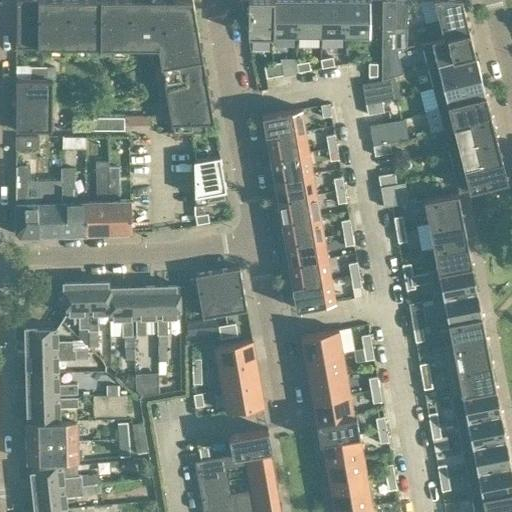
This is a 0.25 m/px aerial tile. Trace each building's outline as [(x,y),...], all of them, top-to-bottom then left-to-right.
[(38,45),(38,0),(15,0),(16,45),(38,45)] [(38,0),(38,45),(138,46),(138,33),(155,33),(172,132),(174,132),(192,132),(215,131),(192,0),(38,0)] [(272,35),(272,0),(241,0),(247,35),(272,35)] [(296,0),(272,0),(272,35),(296,35),(296,0)] [(320,0),(296,0),(296,35),(320,35),(320,0)] [(344,0),(320,0),(320,35),(344,35),(344,0)] [(382,24),(381,0),(344,0),(344,35),(369,36),(369,24),(382,24)] [(394,28),(393,0),(381,0),(382,24),(382,28),(394,28)] [(407,47),(406,0),(393,0),(394,28),(393,50),(407,47)] [(433,0),(443,38),(469,31),(461,0),(433,0)] [(381,50),(393,50),(394,28),(382,28),(381,50)] [(469,31),(443,38),(421,43),(427,64),(474,52),(469,31)] [(381,80),(393,76),(393,50),(381,50),(381,80)] [(474,52),(427,64),(432,86),(480,74),(474,52)] [(322,67),(334,65),(333,57),(320,59),(322,67)] [(296,63),(298,72),(310,69),(309,61),(296,63)] [(280,62),(272,63),(274,76),(283,74),(280,62)] [(272,63),(264,65),(266,77),(274,76),(272,63)] [(368,63),(368,75),(377,75),(377,63),(368,63)] [(38,67),(30,67),(30,79),(38,79),(38,67)] [(38,79),(46,79),(46,67),(38,67),(38,79)] [(432,86),(419,91),(424,111),(437,107),(485,95),(480,74),(432,86)] [(15,79),(15,103),(51,103),(51,79),(46,79),(38,79),(30,79),(15,79)] [(364,93),(364,96),(365,104),(382,101),(380,90),(364,93)] [(490,116),(485,95),(437,107),(443,128),(490,116)] [(382,101),(365,104),(367,114),(384,111),(382,101)] [(51,103),(15,103),(15,129),(51,129),(51,103)] [(329,103),(320,104),(323,117),(331,115),(329,103)] [(265,136),(304,129),(301,108),(261,115),(265,136)] [(496,137),(490,116),(443,128),(448,149),(496,137)] [(81,129),(81,117),(73,117),(73,129),(81,129)] [(90,129),(90,117),(81,117),(81,129),(90,129)] [(98,129),(98,117),(90,117),(90,129),(98,129)] [(107,130),(107,117),(98,117),(98,129),(107,130)] [(115,130),(115,117),(107,117),(107,130),(115,130)] [(115,117),(115,130),(124,130),(124,117),(115,117)] [(269,157),(308,151),(304,129),(265,136),(269,157)] [(387,131),(371,134),(373,145),(389,142),(387,131)] [(337,146),(334,134),(326,135),(328,148),(337,146)] [(15,149),(16,149),(38,149),(38,147),(38,135),(15,135),(15,149)] [(62,147),(62,136),(38,135),(38,147),(62,147)] [(62,147),(85,147),(85,136),(62,136),(62,147)] [(496,137),(448,149),(454,171),(501,159),(496,137)] [(391,152),(389,142),(373,145),(374,155),(391,152)] [(330,160),(339,159),(337,146),(328,148),(330,160)] [(195,159),(208,157),(206,148),(194,150),(195,159)] [(308,151),(269,157),(273,179),(312,172),(308,151)] [(194,205),(227,199),(219,155),(208,157),(195,159),(193,159),(194,205)] [(507,180),(501,159),(454,171),(459,192),(507,180)] [(85,233),(109,232),(107,167),(107,162),(94,162),(95,201),(85,201),(85,233)] [(16,165),(15,231),(19,235),(37,235),(38,180),(27,180),(28,165),(16,165)] [(107,167),(109,232),(132,232),(131,199),(117,199),(117,166),(107,167)] [(61,234),(85,233),(85,201),(71,201),(72,168),(62,168),(62,180),(61,234)] [(276,200),(316,193),(312,172),(273,179),(276,200)] [(380,186),(396,183),(394,172),(378,175),(380,186)] [(335,190),(344,189),(342,176),(333,178),(335,190)] [(38,180),(37,235),(61,234),(62,180),(38,180)] [(396,183),(380,186),(384,206),(388,205),(391,205),(408,201),(405,181),(396,183)] [(338,203),(346,201),(344,189),(335,190),(338,203)] [(423,198),(428,223),(462,217),(457,192),(423,198)] [(316,193),(276,200),(280,222),(320,215),(316,193)] [(195,215),(196,224),(209,222),(207,213),(195,215)] [(284,243),(323,236),(320,215),(280,222),(284,243)] [(402,215),(393,217),(396,229),(404,228),(402,215)] [(428,223),(433,247),(467,240),(462,217),(428,223)] [(351,231),(349,219),(341,220),(343,233),(351,231)] [(404,228),(396,229),(398,242),(406,240),(404,228)] [(354,244),(351,231),(343,233),(345,245),(354,244)] [(323,236),(284,243),(288,265),(327,258),(323,236)] [(471,264),(467,240),(433,247),(437,269),(437,270),(471,264)] [(288,265),(292,286),(331,279),(327,258),(288,265)] [(350,275),(359,274),(357,261),(348,263),(350,275)] [(404,277),(413,275),(410,263),(402,264),(404,277)] [(437,270),(437,269),(427,271),(428,275),(433,299),(443,297),(442,296),(476,290),(471,264),(437,270)] [(224,312),(247,308),(239,266),(217,270),(224,312)] [(224,312),(217,270),(195,274),(202,316),(224,312)] [(353,288),(361,286),(359,274),(350,275),(353,288)] [(404,277),(406,289),(415,288),(413,275),(404,277)] [(292,286),(295,308),(335,301),(331,279),(292,286)] [(109,281),(87,282),(89,346),(98,346),(98,327),(98,311),(108,311),(110,311),(109,287),(109,281)] [(89,346),(87,282),(65,282),(65,312),(79,312),(79,327),(79,337),(89,346)] [(180,315),(179,285),(156,286),(157,316),(158,360),(165,360),(167,360),(167,333),(168,333),(168,315),(180,315)] [(110,311),(108,311),(108,335),(132,334),(131,319),(133,319),(133,303),(130,303),(129,286),(109,287),(110,311)] [(156,286),(129,286),(130,303),(133,303),(133,319),(135,319),(135,335),(146,335),(145,316),(157,316),(156,286)] [(481,316),(476,290),(442,296),(443,297),(448,322),(481,316)] [(419,315),(411,316),(413,329),(422,327),(419,315)] [(481,316),(448,322),(452,344),(452,346),(486,339),(481,316)] [(235,322),(227,323),(229,335),(238,334),(235,322)] [(218,325),(220,337),(229,335),(227,323),(218,325)] [(26,328),(26,352),(72,351),(72,342),(56,342),(56,327),(27,328),(26,328)] [(424,340),(422,327),(413,329),(415,341),(424,340)] [(303,335),(300,335),(304,358),(342,351),(338,329),(303,335)] [(361,335),(363,347),(372,346),(369,333),(361,335)] [(256,360),(252,339),(214,345),(218,367),(256,360)] [(452,346),(452,344),(442,346),(447,371),(490,363),(486,339),(452,346)] [(374,358),(372,346),(363,347),(365,360),(374,358)] [(125,358),(135,358),(134,348),(124,348),(125,358)] [(72,351),(26,352),(27,373),(57,372),(57,359),(88,358),(87,350),(72,351)] [(342,351),(304,358),(308,379),(346,372),(342,351)] [(192,358),(193,383),(201,383),(201,358),(192,358)] [(260,382),(256,360),(218,367),(222,389),(260,382)] [(428,362),(419,364),(421,376),(430,374),(428,362)] [(490,363),(447,371),(452,395),(495,386),(490,363)] [(57,385),(57,372),(27,373),(28,396),(58,395),(58,394),(76,394),(76,385),(57,385)] [(346,372),(308,379),(312,400),(349,394),(346,372)] [(158,373),(135,374),(135,388),(144,396),(159,393),(158,373)] [(421,376),(424,389),(432,387),(430,374),(421,376)] [(371,390),(379,388),(377,376),(368,377),(371,390)] [(264,404),(260,382),(222,389),(226,411),(264,404)] [(107,385),(107,395),(119,395),(119,385),(107,385)] [(457,421),(500,412),(495,386),(452,395),(457,421)] [(373,402),(381,401),(379,388),(371,390),(373,402)] [(193,394),(195,406),(204,405),(202,392),(193,394)] [(349,394),(312,400),(315,419),(315,422),(353,415),(353,412),(349,394)] [(58,395),(28,396),(28,421),(75,420),(75,407),(76,407),(76,398),(58,399),(58,395)] [(107,395),(95,395),(95,416),(127,415),(126,395),(119,395),(107,395)] [(353,415),(315,422),(317,430),(319,441),(321,441),(321,440),(359,433),(355,412),(353,412),(353,415)] [(430,426),(439,424),(436,412),(428,413),(430,426)] [(500,412),(457,421),(462,446),(505,438),(500,412)] [(375,417),(378,430),(386,428),(384,416),(375,417)] [(25,445),(27,445),(27,462),(78,460),(77,420),(75,420),(28,421),(26,421),(27,437),(24,437),(25,445)] [(132,422),(134,437),(145,435),(143,420),(132,422)] [(117,422),(118,439),(129,438),(127,421),(117,422)] [(439,424),(430,426),(432,438),(441,437),(439,424)] [(231,455),(269,448),(269,449),(271,449),(268,428),(228,435),(231,454),(231,455)] [(386,428),(378,430),(380,442),(388,441),(386,428)] [(322,448),(320,449),(323,464),(363,457),(359,433),(321,440),(321,441),(322,448)] [(148,450),(145,435),(134,437),(136,452),(148,450)] [(129,438),(118,439),(120,456),(131,455),(129,438)] [(467,472),(510,464),(505,438),(462,446),(467,472)] [(198,447),(201,459),(209,458),(207,445),(198,447)] [(270,457),(269,449),(269,448),(231,455),(231,454),(209,458),(201,459),(194,460),(198,485),(224,481),(222,468),(246,464),(248,476),(275,471),(273,456),(270,457)] [(328,479),(329,487),(367,480),(363,457),(323,464),(325,479),(328,479)] [(386,477),(394,476),(392,463),(384,465),(386,477)] [(61,464),(31,468),(33,491),(100,483),(99,474),(80,476),(79,464),(61,466),(61,464)] [(437,465),(439,478),(448,476),(446,464),(437,465)] [(511,473),(510,464),(467,472),(472,498),(511,490),(511,473)] [(224,481),(198,485),(202,509),(277,495),(276,487),(278,487),(275,471),(248,476),(251,489),(226,493),(224,481)] [(388,490),(397,488),(394,476),(386,477),(388,490)] [(439,478),(441,490),(450,489),(448,476),(439,478)] [(367,480),(329,487),(331,495),(328,496),(331,511),(371,504),(367,480)] [(100,483),(33,491),(35,511),(39,511),(66,509),(65,496),(101,492),(100,483)] [(511,511),(511,490),(472,498),(474,511),(511,511)] [(279,504),(277,495),(202,509),(203,511),(247,511),(255,511),(254,511),(282,511),(281,503),(279,504)]
